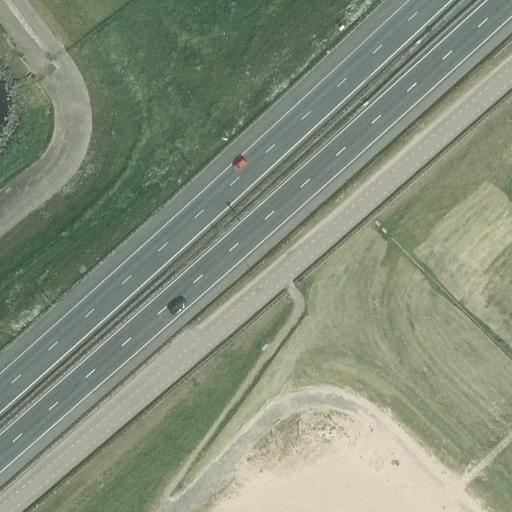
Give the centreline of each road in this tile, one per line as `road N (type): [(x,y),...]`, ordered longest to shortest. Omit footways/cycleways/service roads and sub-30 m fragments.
road 1 (motorway): [(0,454),(509,0)]
road 2 (unclassified): [(3,511),(511,73)]
road 3 (motorway): [(432,0),(0,394)]
road 4 (unclassified): [(171,511),(263,421),(308,400),(362,412),(468,511)]
road 5 (unclassified): [(16,0),(65,66),(82,119),(70,163),(0,225)]
